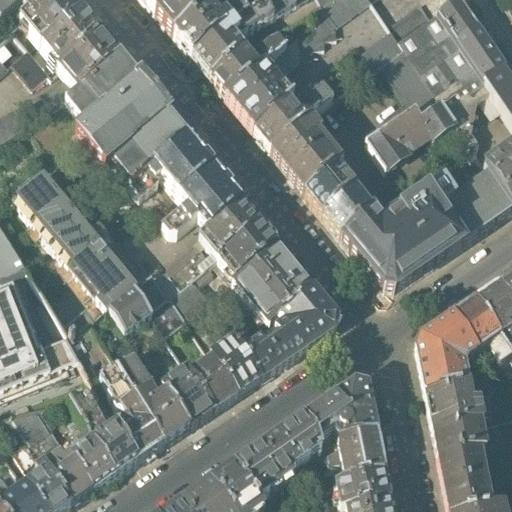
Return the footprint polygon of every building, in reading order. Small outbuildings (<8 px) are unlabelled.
[(48,0),(0,0),(0,23),(8,33),(19,24),(48,0)] [(79,15),(67,0),(48,0),(19,24),(39,49),(61,31),(79,15)] [(140,0),(152,17),(171,3),(174,0),(140,0)] [(203,0),(174,0),(171,3),(152,17),(173,40),(191,25),(209,11),(200,3),(203,0)] [(246,0),(218,22),(209,11),(191,25),(173,40),(191,61),(208,48),(230,29),(272,5),(267,0),(246,0)] [(280,0),(272,5),(230,29),(208,48),(191,61),(209,84),(226,70),(243,57),(233,43),(275,22),(281,33),(311,13),(321,8),(334,0),(280,0)] [(334,0),(321,8),(338,29),(371,6),(366,0),(334,0)] [(511,90),(459,7),(398,46),(405,55),(379,74),(411,119),(366,147),(386,180),(456,133),(465,161),(470,169),(478,163),(479,149),(471,138),(477,107),(490,98),(511,129),(511,90)] [(317,26),(287,52),(274,62),(285,75),(338,29),(321,8),(311,13),(317,26)] [(99,39),(79,15),(61,31),(39,49),(60,73),(80,56),(99,39)] [(373,78),(379,74),(405,55),(398,46),(390,34),(358,56),(373,78)] [(118,63),(99,39),(80,56),(60,73),(58,74),(65,84),(57,91),(43,99),(54,113),(64,106),(65,107),(77,97),(99,79),(118,63)] [(226,70),(209,84),(224,102),(242,88),(263,71),(274,62),(287,52),(277,40),(248,63),(243,57),(226,70)] [(26,53),(10,67),(31,92),(47,78),(26,53)] [(152,172),(185,144),(151,104),(118,63),(99,79),(77,97),(65,107),(83,130),(74,138),(103,174),(113,166),(131,189),(152,172)] [(271,123),(290,106),(263,71),(242,88),(224,102),(253,137),(271,123)] [(287,145),(309,127),(333,107),(322,92),(296,114),(290,106),(271,123),(253,137),(271,158),(287,145)] [(14,110),(0,119),(0,145),(54,113),(43,99),(17,115),(14,110)] [(287,145),(271,158),(305,201),(322,187),(338,175),(343,171),(309,127),(287,145)] [(177,205),(212,175),(198,159),(185,144),(152,172),(177,205)] [(511,150),(480,171),(486,181),(510,219),(511,217),(511,150)] [(212,175),(177,205),(186,215),(182,219),(179,217),(161,232),(168,240),(176,241),(196,224),(201,231),(206,237),(239,210),(234,204),(221,186),(212,175)] [(339,209),(356,196),(338,175),(322,187),(305,201),(323,223),(339,209)] [(108,318),(133,298),(136,295),(83,231),(88,227),(75,211),(70,215),(42,181),(11,206),(105,321),(108,318)] [(510,219),(486,181),(453,202),(448,195),(443,187),(430,194),(464,248),(510,219)] [(464,248),(430,194),(381,229),(372,216),(355,229),(339,242),(385,298),(394,299),(464,248)] [(339,209),(323,223),(339,242),(355,229),(372,216),(356,196),(339,209)] [(239,210),(206,237),(198,244),(204,252),(211,260),(216,266),(257,232),(239,210)] [(233,287),(274,253),(257,232),(216,266),(215,266),(233,287)] [(0,283),(22,275),(0,239),(0,283)] [(136,295),(133,298),(148,322),(169,304),(215,266),(216,266),(211,260),(207,264),(200,255),(204,252),(198,244),(136,295)] [(267,333),(279,323),(310,297),(274,253),(233,287),(231,289),(267,333)] [(511,284),(496,295),(511,318),(511,284)] [(0,398),(51,379),(14,293),(0,298),(0,398)] [(511,318),(496,295),(474,310),(510,364),(511,362),(511,342),(510,344),(506,339),(511,335),(511,318)] [(241,361),(259,388),(297,362),(334,337),(335,328),(310,297),(279,323),(283,330),(272,338),(278,346),(263,356),(258,349),(254,352),(241,361)] [(148,322),(133,298),(108,318),(124,342),(150,324),(148,322)] [(474,310),(450,326),(475,361),(489,352),(492,356),(489,358),(499,372),(510,364),(474,310)] [(234,324),(223,333),(241,361),(254,352),(243,336),(242,335),(234,324)] [(423,402),(465,393),(466,393),(462,374),(465,369),(476,362),(475,361),(450,326),(418,347),(415,358),(423,402)] [(209,363),(211,367),(236,404),(259,388),(241,361),(223,333),(222,333),(210,340),(218,357),(209,363)] [(211,367),(189,382),(213,419),(236,404),(211,367)] [(130,368),(114,378),(161,454),(188,437),(164,401),(155,408),(151,402),(152,398),(149,392),(148,393),(141,382),(139,382),(130,368)] [(127,459),(135,472),(161,454),(114,378),(98,388),(107,402),(106,403),(113,415),(112,415),(115,421),(120,422),(124,429),(114,435),(115,437),(127,459)] [(165,392),(160,396),(164,401),(188,437),(193,433),(205,425),(213,419),(189,382),(186,378),(165,392)] [(336,449),(374,441),(365,394),(353,391),(302,426),(314,445),(315,445),(328,435),(336,448),(336,449)] [(431,438),(478,428),(480,428),(476,409),(468,410),(465,393),(423,402),(431,438)] [(88,448),(88,447),(113,487),(135,472),(127,459),(115,437),(100,447),(98,443),(103,438),(84,407),(66,412),(88,448)] [(32,464),(55,449),(35,420),(7,427),(23,450),(32,464)] [(302,426),(232,474),(255,508),(291,484),(291,479),(319,459),(315,445),(314,445),(302,426)] [(431,438),(436,465),(477,457),(483,456),(478,428),(431,438)] [(336,461),(337,461),(338,472),(341,487),(382,479),(374,441),(336,449),(336,461)] [(82,459),(68,468),(90,502),(113,487),(88,447),(88,448),(79,454),(82,459)] [(24,496),(35,511),(65,511),(41,477),(32,464),(23,450),(11,459),(32,490),(24,496)] [(445,511),(488,511),(480,469),(478,470),(476,459),(478,459),(477,457),(436,465),(445,511)] [(337,461),(321,471),(324,477),(338,472),(337,461)] [(41,477),(65,511),(76,511),(90,502),(68,468),(67,467),(56,474),(52,469),(41,477)] [(232,474),(209,490),(224,511),(257,511),(255,508),(232,474)] [(341,487),(334,490),(338,511),(358,511),(387,506),(382,479),(341,487)] [(224,511),(209,490),(179,510),(180,511),(224,511)] [(326,511),(322,495),(310,500),(315,508),(316,511),(326,511)] [(0,503),(0,511),(35,511),(24,496),(4,509),(0,503)]
